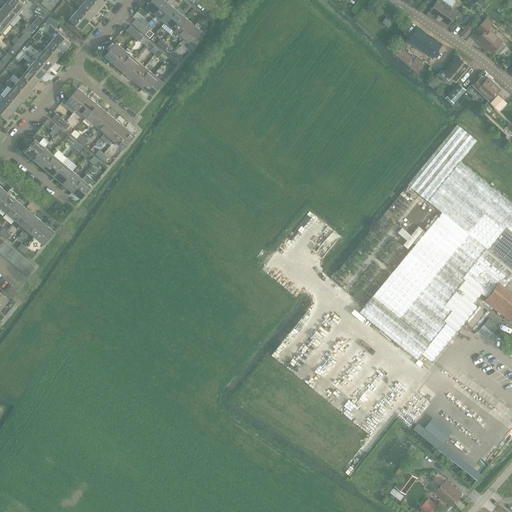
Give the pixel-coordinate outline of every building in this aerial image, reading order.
[(8,0),(5,5),(17,15),(25,5),(19,0),(8,0)] [(45,0),(43,0),(41,3),(50,11),(58,1),(57,0),(51,0),(49,3),(45,0)] [(86,0),(85,1),(98,11),(106,2),(103,0),(86,0)] [(151,0),(146,7),(156,15),(167,2),(163,0),(151,0)] [(436,0),(427,14),(446,28),(457,12),(453,9),(457,2),(453,0),(436,0)] [(78,10),(90,20),(98,11),(85,1),(78,10)] [(167,2),(156,15),(165,23),(176,10),(167,2)] [(0,10),(0,16),(9,24),(17,15),(5,5),(0,10)] [(47,15),(37,7),(33,11),(38,16),(43,19),(47,15)] [(82,30),(90,20),(78,10),(70,19),(82,30)] [(176,10),(165,23),(174,31),(185,18),(176,10)] [(0,32),(1,34),(9,24),(0,16),(0,32)] [(38,16),(33,21),(38,25),(43,19),(38,16)] [(49,17),(45,22),(55,29),(58,25),(49,17)] [(386,17),(382,22),(388,27),(392,22),(386,17)] [(185,18),(174,31),(183,39),(194,26),(185,18)] [(502,41),(490,31),(488,29),(492,24),(485,18),(475,29),(481,34),(476,40),(491,53),(494,50),(497,53),(499,53),(505,47),(504,45),(501,42),(502,41)] [(132,24),(141,31),(145,27),(136,19),(132,24)] [(33,21),(30,26),(35,29),(38,25),(33,21)] [(475,26),(470,21),(460,34),(465,38),(475,26)] [(126,30),(135,39),(139,34),(130,26),(126,30)] [(194,26),(183,39),(188,42),(185,46),(189,50),(193,46),(193,47),(204,34),(194,26)] [(408,42),(431,58),(441,43),(418,27),(408,42)] [(27,29),(22,35),(27,39),(32,33),(27,29)] [(32,38),(37,42),(42,36),(37,31),(32,38)] [(50,42),(63,53),(71,43),(59,33),(50,42)] [(22,35),(17,41),(22,45),(27,39),(22,35)] [(160,39),(156,44),(160,48),(164,43),(160,39)] [(43,52),(55,62),(63,53),(50,42),(43,52)] [(105,56),(114,64),(125,51),(116,43),(105,56)] [(5,46),(2,50),(11,57),(16,52),(11,48),(9,50),(5,46)] [(158,50),(148,62),(150,64),(156,56),(158,57),(162,53),(158,50)] [(125,51),(114,64),(124,72),(135,59),(125,51)] [(39,65),(47,71),(55,62),(43,52),(35,61),(39,65)] [(6,55),(2,59),(7,63),(11,57),(7,53),(6,55)] [(444,72),(455,81),(468,66),(457,56),(444,72)] [(135,59),(124,72),(133,80),(144,67),(135,59)] [(32,75),(39,80),(47,71),(39,65),(35,61),(27,70),(32,75)] [(144,67),(133,80),(142,88),(153,75),(144,67)] [(19,80),(31,90),(39,80),(32,75),(27,70),(23,76),(16,70),(12,73),(19,80)] [(153,75),(142,88),(152,96),(163,83),(153,75)] [(428,84),(433,88),(439,81),(434,77),(429,84),(428,84)] [(473,85),(478,91),(488,100),(491,97),(500,89),(488,78),(484,82),(480,78),(473,85)] [(5,84),(11,89),(15,92),(24,99),(31,90),(19,80),(16,84),(9,79),(5,84)] [(458,83),(447,96),(454,103),(465,90),(458,83)] [(65,95),(69,98),(66,102),(76,110),(87,97),(77,89),(73,85),(65,95)] [(3,99),(16,109),(24,99),(15,92),(11,89),(3,99)] [(498,94),(490,103),(499,111),(507,103),(498,94)] [(87,97),(76,110),(85,117),(96,105),(87,97)] [(0,111),(8,118),(16,109),(3,99),(0,102),(0,111)] [(96,105),(85,117),(95,125),(106,112),(96,105)] [(106,112),(95,125),(104,133),(115,120),(106,112)] [(52,119),(62,127),(66,122),(56,114),(52,119)] [(115,120),(104,133),(114,141),(125,128),(115,120)] [(372,296),(359,312),(416,359),(421,353),(432,363),(464,322),(457,316),(477,290),(486,297),(497,282),(503,287),(511,275),(511,202),(460,161),(476,140),(457,124),(409,183),(407,185),(441,212),(424,233),(419,229),(418,227),(403,245),(407,249),(413,242),(415,244),(412,248),(372,296)] [(52,130),(56,133),(60,129),(56,125),(52,130)] [(125,128),(114,141),(123,149),(134,136),(125,128)] [(71,134),(81,142),(85,137),(75,129),(71,134)] [(24,152),(34,160),(44,147),(35,139),(24,152)] [(70,145),(75,149),(79,145),(74,141),(70,145)] [(44,147),(34,160),(43,168),(54,155),(53,155),(44,147)] [(54,155),(43,168),(53,176),(63,163),(67,158),(57,150),(53,155),(54,155)] [(99,150),(95,154),(99,158),(103,153),(99,150)] [(93,164),(94,165),(98,161),(93,156),(89,161),(91,163),(90,164),(92,166),(93,164)] [(63,163),(53,176),(62,184),(72,171),(63,163)] [(72,171),(62,184),(71,192),(82,179),(81,179),(72,171)] [(82,179),(71,192),(81,200),(91,187),(95,182),(85,174),(81,179),(82,179)] [(7,192),(0,200),(0,207),(6,212),(16,200),(7,192)] [(16,200),(6,212),(15,220),(16,220),(26,208),(16,200)] [(16,220),(15,220),(12,224),(16,228),(20,224),(25,228),(35,216),(26,208),(16,220)] [(35,216),(25,228),(34,236),(44,224),(35,216)] [(44,224),(34,236),(44,244),(54,232),(44,224)] [(21,243),(17,248),(21,251),(25,247),(21,243)] [(8,244),(0,253),(5,257),(12,248),(8,244)] [(12,248),(5,257),(9,261),(17,252),(12,248)] [(17,252),(9,261),(14,265),(21,256),(17,252)] [(21,256),(14,265),(19,269),(26,260),(21,256)] [(26,260),(19,269),(23,273),(31,264),(26,260)] [(31,264),(23,273),(28,276),(35,267),(31,264)] [(486,297),(484,301),(502,314),(508,307),(511,310),(511,308),(511,293),(503,287),(497,282),(486,297)] [(508,307),(502,314),(511,322),(511,308),(511,310),(508,307)] [(488,318),(484,325),(489,329),(493,322),(488,318)] [(400,465),(394,473),(400,478),(394,486),(405,494),(417,478),(406,470),(400,465)] [(433,493),(449,506),(459,494),(443,481),(433,493)] [(429,498),(421,508),(426,511),(430,511),(437,505),(429,498)]
